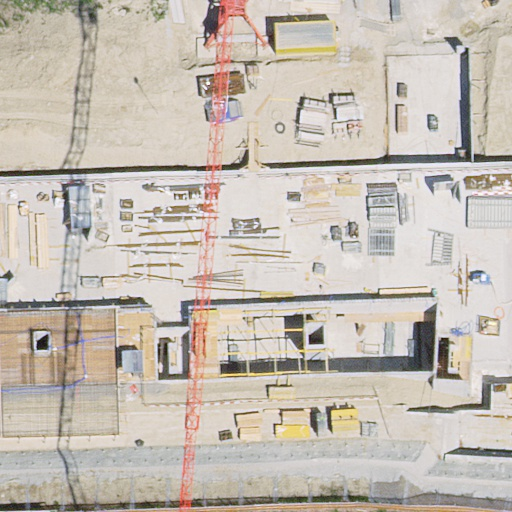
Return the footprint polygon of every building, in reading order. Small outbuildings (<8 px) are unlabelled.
[(511,33),(477,35),(481,158),(511,156),(511,33)] [(378,37),(207,43),(211,166),(383,160),(378,37)] [(99,45),(0,48),(0,171),(104,168),(99,45)] [(511,297),(370,290),(364,413),(511,420),(511,297)] [(255,296),(83,302),(88,425),(259,418),(255,296)]
